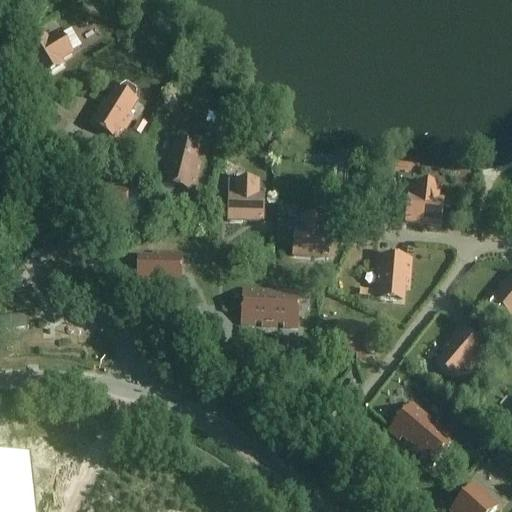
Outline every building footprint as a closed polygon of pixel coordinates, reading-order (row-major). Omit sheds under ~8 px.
[(72,55),(60,36),(48,44),(45,38),(24,51),(42,80),(63,67),(60,62),(72,55)] [(128,116),(138,100),(138,93),(127,87),(122,89),(119,93),(116,91),(108,103),(105,101),(90,125),(117,142),(132,118),(128,116)] [(195,164),(198,150),(176,145),(172,159),(168,158),(161,185),(192,193),(199,166),(195,164)] [(257,198),(257,184),(235,183),(235,197),(229,197),(228,222),(262,223),(263,198),(257,198)] [(99,186),(97,220),(110,220),(110,217),(117,217),(117,221),(125,221),(125,217),(141,218),(142,192),(126,191),(127,187),(99,186)] [(436,202),(438,188),(416,186),(415,199),(409,199),(406,223),(440,227),(442,203),(436,202)] [(323,235),(324,221),(302,219),(301,233),(295,233),(293,257),(327,260),(329,236),(323,235)] [(180,288),(181,256),(153,255),(153,260),(138,259),(137,283),(152,283),(152,287),(180,288)] [(408,289),(410,261),(378,258),(376,286),(380,287),(379,301),(402,303),(404,289),(408,289)] [(511,275),(500,290),(503,293),(493,304),(511,319),(511,318),(511,275)] [(269,327),(271,294),(243,292),(241,326),(255,327),(255,323),(262,324),(262,327),(269,327)] [(271,294),(269,327),(276,328),(276,324),(283,325),(283,328),(296,329),(298,295),(271,294)] [(0,332),(28,330),(27,317),(0,319),(0,332)] [(364,359),(366,325),(338,324),(336,358),(349,358),(350,355),(357,355),(357,359),(364,359)] [(467,373),(486,352),(461,331),(443,352),(446,355),(437,366),(454,381),(464,370),(467,373)] [(411,450),(433,424),(412,406),(390,432),(400,441),(402,438),(407,442),(405,445),(411,450)] [(433,424),(411,450),(416,455),(418,452),(424,456),(422,459),(432,468),(454,442),(433,424)] [(0,511),(31,511),(26,462),(0,464),(0,511)] [(493,511),(496,510),(473,489),(452,511),(493,511)]
